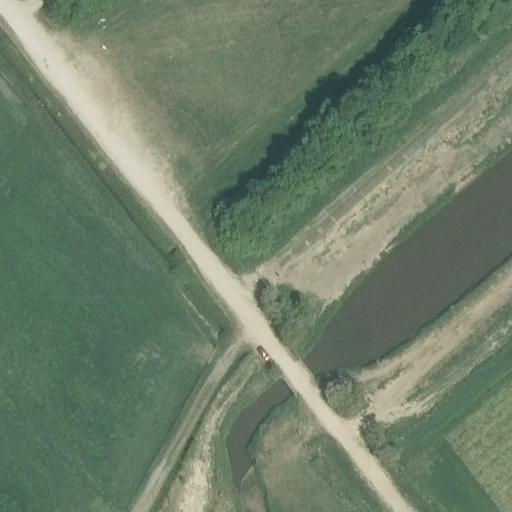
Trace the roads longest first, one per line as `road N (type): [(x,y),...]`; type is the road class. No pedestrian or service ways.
road 1 (track): [(403,511),(0,0)]
road 2 (track): [(511,53),(263,272),(228,288)]
road 3 (track): [(319,402),(432,344),(511,275)]
